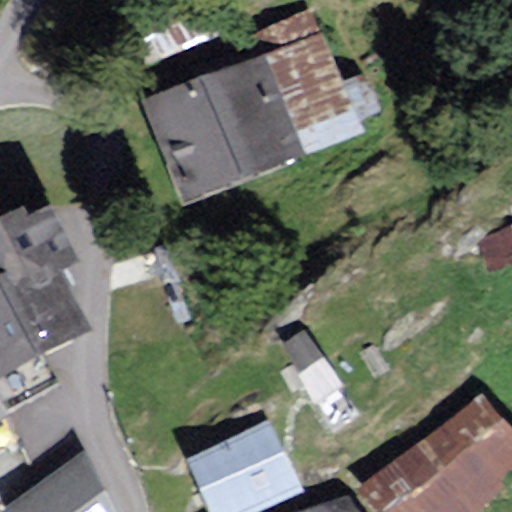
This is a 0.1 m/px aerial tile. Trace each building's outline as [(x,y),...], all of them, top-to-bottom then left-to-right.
[(266,43),(139,90),(181,204),(308,157),(266,43)] [(0,229),(0,285),(9,281),(49,360),(90,340),(61,282),(83,271),(54,215),(32,226),(27,216),(0,229)] [(511,227),(479,240),(492,274),(511,266),(511,227)] [(0,285),(0,388),(49,360),(9,281),(0,285)] [(304,329),(277,347),(322,414),(348,397),(304,329)] [(511,430),(477,389),(349,494),(364,511),(481,511),(509,489),(501,479),(511,469),(511,430)] [(0,428),(11,423),(0,404),(0,428)] [(184,463),(205,511),(275,511),(309,498),(276,423),(184,463)] [(113,511),(88,455),(8,511),(113,511)] [(356,511),(347,498),(306,511),(356,511)]
